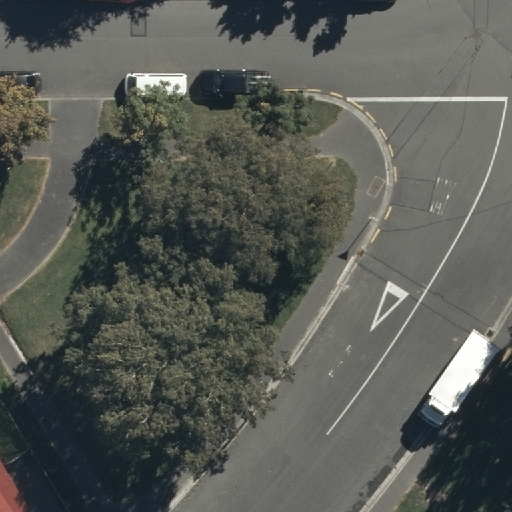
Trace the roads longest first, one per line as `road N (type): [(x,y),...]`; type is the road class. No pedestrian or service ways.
road 1 (residential): [(0,45),(403,41),(453,35),(511,14)]
road 2 (residential): [(511,97),(484,187),(442,268),(363,388),(266,511)]
